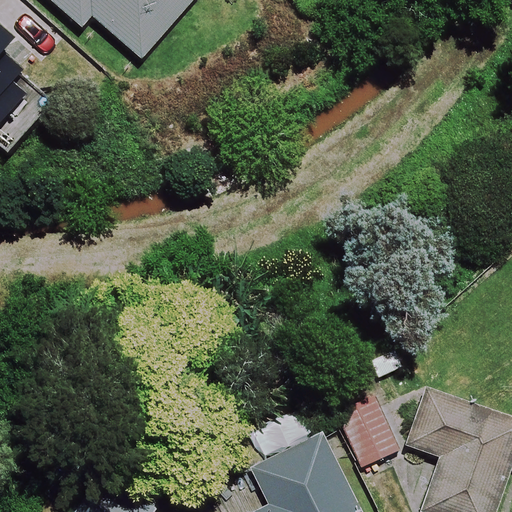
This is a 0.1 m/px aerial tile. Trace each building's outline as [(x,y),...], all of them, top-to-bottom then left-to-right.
[(47,0),(59,10),(81,29),(90,17),(141,62),(195,0),(47,0)] [(4,51),(16,35),(0,21),(0,120),(28,91),(16,80),(24,68),(4,51)] [(501,511),(511,480),(511,408),(433,381),(413,438),(446,449),(427,505),(447,511),(501,511)] [(404,444),(380,391),(342,408),(367,461),(404,444)] [(374,511),(330,424),(258,459),(277,497),(246,511),(374,511)] [(154,511),(161,502),(106,467),(77,511),(154,511)]
